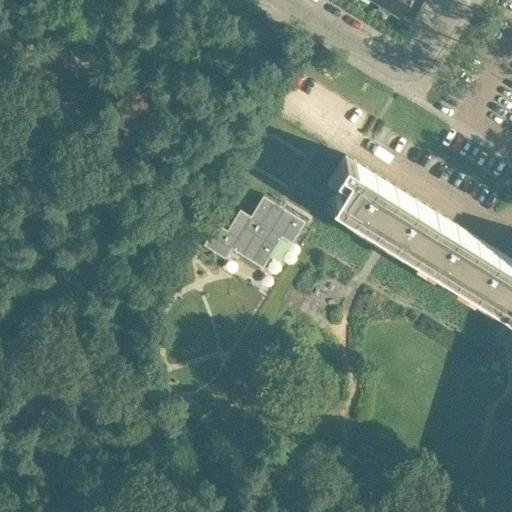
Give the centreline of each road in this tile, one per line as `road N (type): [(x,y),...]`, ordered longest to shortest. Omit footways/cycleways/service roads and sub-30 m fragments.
road 1 (residential): [(303,104),(511,240)]
road 2 (residential): [(464,0),(433,54),(416,67),(394,65),(284,0)]
